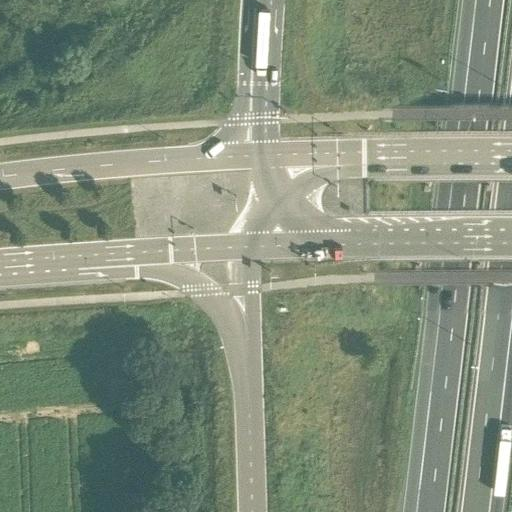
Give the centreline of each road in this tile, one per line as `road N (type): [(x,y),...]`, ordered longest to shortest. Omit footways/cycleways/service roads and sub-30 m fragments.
road 1 (motorway): [(482,0),(423,511)]
road 2 (motorway): [(481,511),(511,252)]
road 3 (primary): [(254,247),(511,245)]
road 4 (tertiary): [(256,156),(0,176)]
road 5 (primary): [(511,153),(256,156)]
road 6 (motorway): [(82,257),(197,285),(246,330)]
road 7 (motorway): [(246,330),(251,511)]
road 8 (tertiary): [(82,257),(254,247)]
road 9 (motorway): [(264,0),(256,156)]
